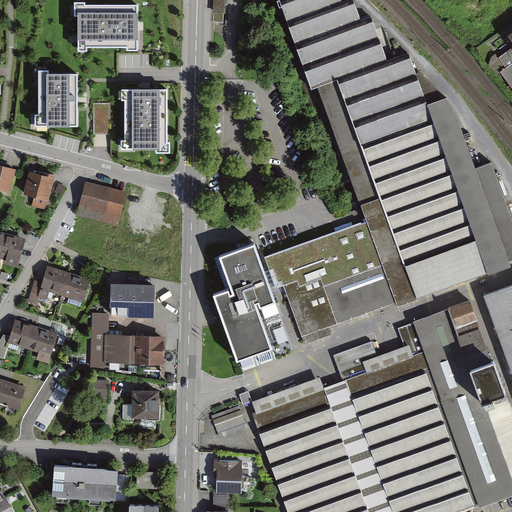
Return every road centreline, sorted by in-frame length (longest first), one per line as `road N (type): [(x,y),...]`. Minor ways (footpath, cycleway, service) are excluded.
road 1 (tertiary): [(185,456),(192,191)]
road 2 (tertiary): [(192,191),(198,0)]
road 3 (residential): [(185,456),(0,448)]
road 4 (residential): [(88,165),(0,316)]
